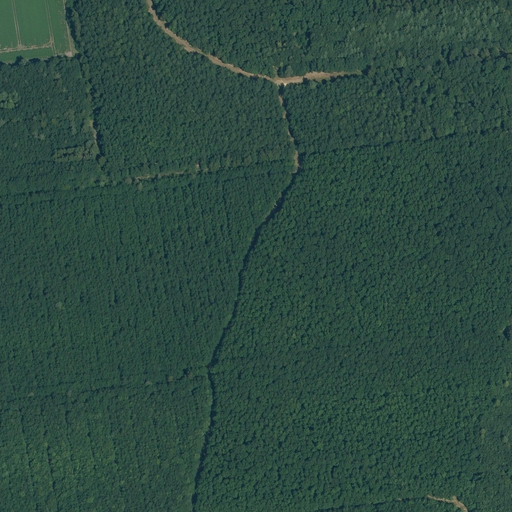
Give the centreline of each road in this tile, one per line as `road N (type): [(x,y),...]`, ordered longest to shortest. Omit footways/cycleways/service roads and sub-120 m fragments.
road 1 (track): [(273,78),(295,170),(251,241),(210,362),(189,511)]
road 2 (track): [(511,52),(273,78)]
road 3 (track): [(457,503),(405,497),(288,511)]
road 4 (track): [(146,0),(159,23),(204,57),(273,78)]
